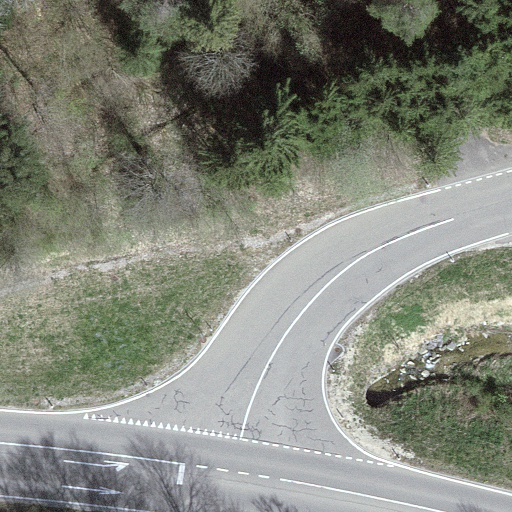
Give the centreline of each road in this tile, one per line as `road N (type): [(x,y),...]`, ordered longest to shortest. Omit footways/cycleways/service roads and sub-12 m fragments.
road 1 (tertiary): [(511,199),(394,238),(327,283),(266,368),(236,478)]
road 2 (secondary): [(0,455),(236,478)]
road 3 (secondary): [(236,478),(404,511)]
